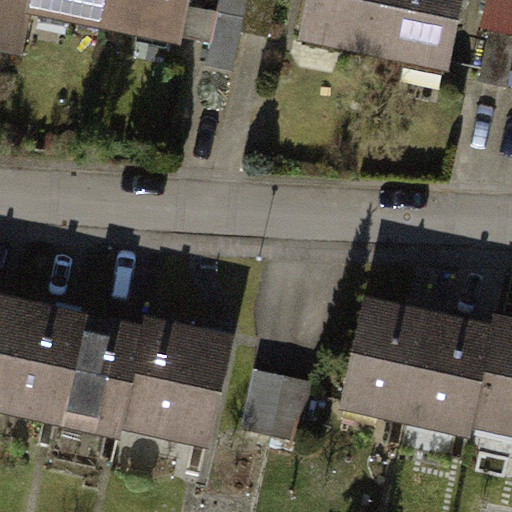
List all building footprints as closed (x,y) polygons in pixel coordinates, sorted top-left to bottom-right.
[(31,0),(0,0),(0,47),(22,51),(31,0)] [(129,0),(48,0),(46,12),(125,24),(129,0)] [(210,0),(129,0),(125,24),(204,36),(210,0)] [(381,58),(392,0),(311,0),(302,42),(381,58)] [(459,74),(474,0),(392,0),(381,58),(459,74)] [(0,406),(220,449),(240,348),(0,301),(0,406)] [(505,343),(370,309),(347,400),(493,438),(500,410),(511,413),(511,327),(510,327),(505,343)] [(301,445),(314,389),(258,377),(246,433),(301,445)]
